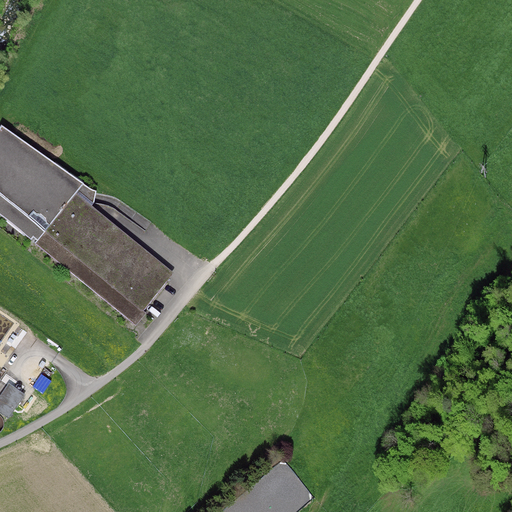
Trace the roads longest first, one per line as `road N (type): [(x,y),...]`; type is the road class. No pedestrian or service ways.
road 1 (track): [(411,0),(280,190),(211,265)]
road 2 (residential): [(211,265),(137,356),(0,444)]
